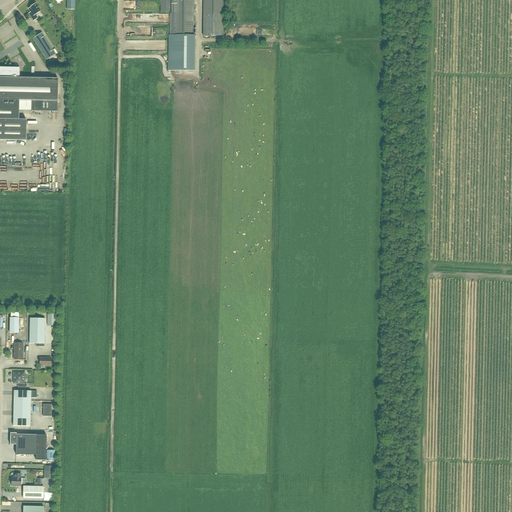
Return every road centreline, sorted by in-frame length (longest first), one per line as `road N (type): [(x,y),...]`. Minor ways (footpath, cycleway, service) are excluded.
road 1 (track): [(434,0),(423,511)]
road 2 (track): [(121,479),(111,467),(119,55)]
